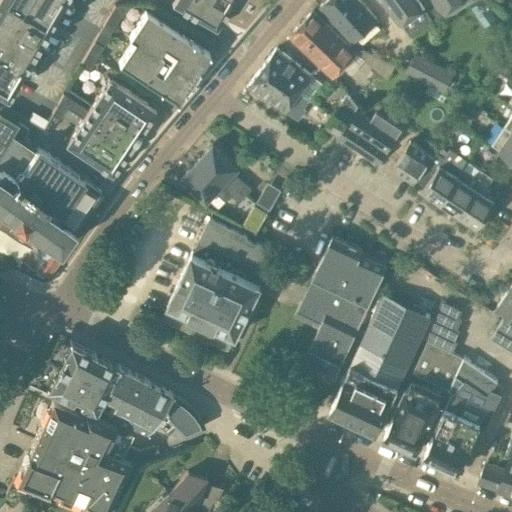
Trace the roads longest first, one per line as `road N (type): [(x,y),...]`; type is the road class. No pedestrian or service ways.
road 1 (residential): [(214,97),(465,275),(496,270),(511,251)]
road 2 (secondary): [(340,444),(47,307)]
road 3 (residential): [(47,307),(214,97)]
road 4 (tertiary): [(493,511),(340,444)]
road 5 (residential): [(214,97),(301,0)]
